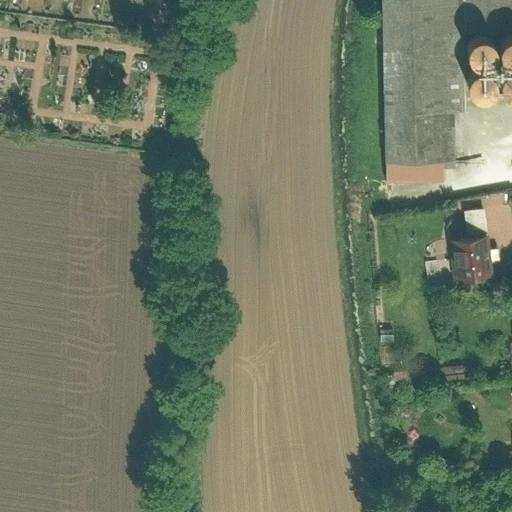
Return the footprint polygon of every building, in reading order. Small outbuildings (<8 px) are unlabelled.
[(369,0),(374,185),(433,184),(431,117),(455,116),(454,35),(453,0),(369,0)] [(511,0),(453,0),(454,35),(511,34),(511,0)] [(470,225),(433,228),(436,268),(474,264),(470,225)] [(424,379),(457,380),(457,367),(424,367),(424,379)] [(511,430),(508,431),(507,418),(495,419),(497,459),(511,458),(511,468),(511,430)]
